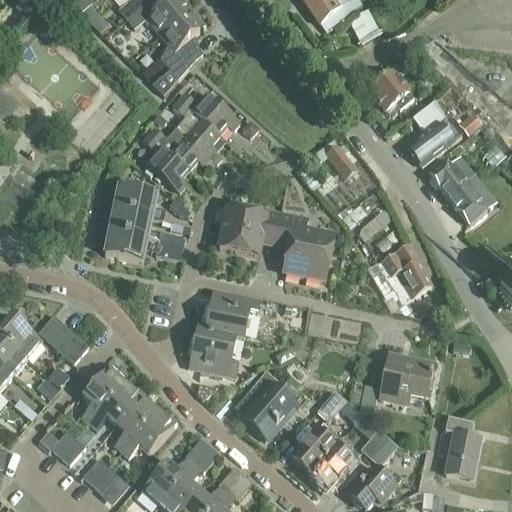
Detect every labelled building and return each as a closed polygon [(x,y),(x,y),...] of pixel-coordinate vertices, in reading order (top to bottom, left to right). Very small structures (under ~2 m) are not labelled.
[(119,15),(127,25),(147,8),(140,0),(125,0),(130,5),(119,15)] [(147,8),(127,25),(135,34),(146,25),(160,41),(192,15),(179,0),(173,0),(154,16),(147,8)] [(296,0),(321,32),(322,34),(327,40),(362,14),(356,5),(357,4),(354,0),(296,0)] [(160,41),(168,51),(160,64),(178,86),(196,67),(202,62),(190,47),(207,32),(192,15),(160,41)] [(349,27),(361,51),(379,42),(367,18),(349,27)] [(399,116),(413,104),(406,96),(409,94),(393,75),(367,96),(385,118),(395,110),(399,116)] [(179,107),(220,144),(229,133),(234,137),(240,130),(206,100),(197,111),(185,100),(179,107)] [(176,135),(210,165),(215,158),(210,154),(220,144),(179,107),(172,114),(185,125),(176,135)] [(412,125),(425,141),(408,155),(422,172),(461,141),(447,123),(446,124),(433,108),(412,125)] [(472,120),(458,132),(467,143),(481,132),(472,120)] [(247,130),(242,136),(251,144),(259,135),(250,127),(247,130)] [(148,142),(190,178),(199,167),(204,171),(210,165),(176,135),(167,145),(155,135),(148,142)] [(180,188),(190,178),(148,142),(142,149),(155,160),(146,170),(179,199),(185,193),(180,188)] [(345,186),(359,176),(338,150),(325,161),(345,186)] [(459,150),(448,159),(452,164),(463,155),(459,150)] [(215,158),(210,165),(216,171),(222,164),(215,158)] [(446,168),(429,181),(449,206),(475,186),(458,164),(449,171),(446,168)] [(110,178),(107,191),(116,193),(119,180),(110,178)] [(475,186),(449,206),(469,231),(486,218),(495,211),(475,186)] [(119,195),(114,217),(152,225),(162,227),(164,218),(154,216),(157,203),(119,195)] [(186,224),(190,220),(175,207),(169,213),(179,222),(186,224)] [(360,212),(343,226),(351,234),(367,221),(360,212)] [(261,249),(274,252),(281,219),(266,215),(265,223),(227,215),(219,254),(258,262),(261,249)] [(114,217),(110,239),(158,249),(158,250),(183,256),(185,244),(160,239),(159,241),(149,239),(152,225),(114,217)] [(307,224),(281,219),(274,252),(288,255),(283,279),(324,288),(334,243),(304,237),(307,224)] [(182,231),(181,239),(188,240),(190,241),(191,233),(182,231)] [(155,262),(180,267),(183,256),(158,250),(158,249),(110,239),(105,261),(142,269),(145,255),(156,258),(155,262)] [(412,305),(434,292),(416,260),(410,250),(382,267),(391,284),(397,280),(412,305)] [(488,285),(484,288),(488,293),(492,290),(488,285)] [(212,309),(206,337),(235,344),(243,345),(249,318),(256,320),(259,308),(224,300),(222,311),(212,309)] [(286,311),(284,320),(291,321),(293,312),(286,311)] [(38,340),(47,348),(63,330),(53,322),(38,340)] [(0,342),(27,366),(42,349),(13,324),(5,334),(0,329),(0,342)] [(63,330),(47,348),(56,355),(64,347),(71,338),(63,330)] [(229,370),(235,344),(206,337),(198,336),(192,364),(202,366),(199,376),(235,384),(237,372),(229,370)] [(64,347),(81,362),(89,353),(71,338),(64,347)] [(0,371),(13,382),(27,366),(0,342),(0,371)] [(56,355),(74,371),(81,362),(64,347),(56,355)] [(453,350),(452,357),(470,359),(470,352),(453,350)] [(431,385),(432,381),(430,380),(432,371),(389,362),(380,405),(406,411),(408,401),(425,405),(429,384),(431,385)] [(0,397),(13,382),(0,371),(0,397)] [(82,424),(89,430),(125,389),(114,380),(117,376),(111,371),(83,404),(92,412),(82,424)] [(59,375),(50,385),(61,395),(70,384),(59,375)] [(264,447),(293,414),(273,397),(280,390),(266,378),(249,397),(260,406),(242,427),(264,447)] [(46,386),(38,395),(51,407),(59,397),(46,386)] [(125,389),(89,430),(96,437),(107,425),(116,433),(144,400),(139,395),(136,399),(125,389)] [(199,390),(197,400),(203,407),(217,394),(199,390)] [(372,422),(378,395),(364,392),(359,419),(372,422)] [(328,429),(346,407),(335,397),(316,418),(328,429)] [(144,400),(116,433),(125,441),(115,452),(121,458),(157,418),(146,408),(149,405),(144,400)] [(308,405),(299,415),(309,424),(318,414),(308,405)] [(157,418),(121,458),(129,465),(139,453),(149,462),(177,429),(171,423),(168,427),(157,418)] [(473,430),(462,427),(448,424),(445,438),(454,440),(445,482),(472,488),(482,445),(470,442),(473,430)] [(308,479),(309,481),(335,452),(324,442),(330,436),(323,430),(317,437),(316,437),(291,465),(299,472),(297,474),(305,482),(308,479)] [(360,457),(370,465),(388,444),(379,436),(360,457)] [(58,448),(51,456),(60,464),(76,445),(67,437),(58,448)] [(48,439),(39,449),(49,458),(51,456),(58,448),(48,439)] [(388,444),(370,465),(380,474),(398,453),(388,444)] [(76,445),(60,464),(69,472),(86,453),(76,445)] [(141,497),(158,511),(210,454),(201,446),(185,463),(187,465),(177,477),(167,468),(141,497)] [(335,452),(309,481),(311,483),(309,485),(318,493),(320,490),(328,497),(354,468),(353,467),(359,461),(352,455),(346,462),(335,452)] [(210,454),(158,511),(187,511),(200,498),(191,490),(201,478),(203,479),(219,462),(210,454)] [(83,484),(86,486),(92,492),(109,473),(99,465),(83,484)] [(109,473),(92,492),(102,500),(118,481),(109,473)] [(200,498),(187,511),(216,511),(242,482),(233,474),(218,492),(220,494),(209,505),(200,498)] [(369,511),(375,506),(381,511),(390,511),(392,511),(385,506),(402,486),(394,480),(388,487),(374,475),(349,504),(358,511),(369,511)] [(242,482),(216,511),(228,511),(234,506),(236,508),(251,490),(242,482)] [(431,511),(432,500),(423,499),(422,511),(431,511)] [(442,511),(443,502),(433,501),(433,500),(432,500),(431,511),(442,511)]
